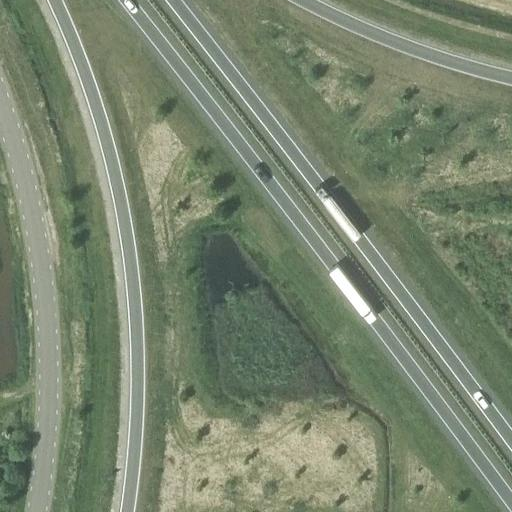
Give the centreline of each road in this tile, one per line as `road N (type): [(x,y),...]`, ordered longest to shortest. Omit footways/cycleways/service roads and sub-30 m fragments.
road 1 (trunk): [(123,0),(511,505)]
road 2 (trunk): [(511,443),(172,0)]
road 3 (trunk): [(53,0),(105,142),(127,238),(137,374),(127,511)]
road 4 (tertiary): [(37,511),(46,440),(43,283),(34,220),(0,105)]
road 5 (trunk): [(511,78),(397,45),(301,0)]
